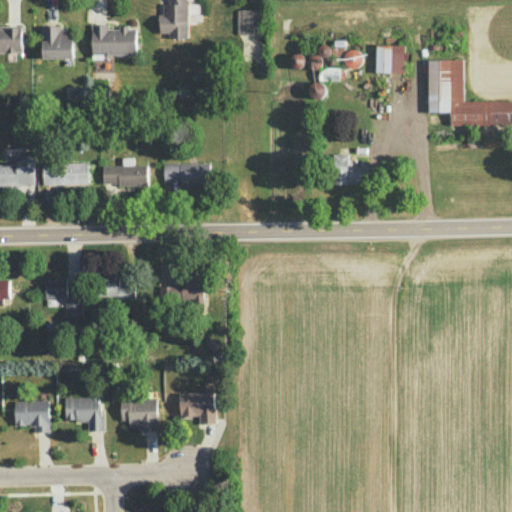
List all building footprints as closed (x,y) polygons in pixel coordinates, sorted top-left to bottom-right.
[(187,0),(187,37),(168,38),(168,32),(160,32),(160,14),(163,14),(163,3),(179,3),(178,0),(187,0)] [(237,8),(237,33),(261,34),(261,9),(237,8)] [(91,24),(100,24),(108,23),(108,28),(119,28),(119,25),(129,25),(129,28),(135,28),(137,54),(127,55),(127,54),(112,54),(112,57),(104,57),(104,54),(92,54),(91,24)] [(60,24),(53,25),(42,25),(43,58),(73,58),(73,35),(66,35),(66,29),(60,29),(60,24)] [(0,26),(12,26),(22,25),(22,51),(0,51),(0,26)] [(376,71),(404,72),(405,45),(377,44),(376,71)] [(345,46),(341,47),(346,68),(363,64),(360,49),(347,53),(345,46)] [(511,100),(464,101),(463,59),(428,59),(428,112),(450,111),(451,125),(511,124),(511,100)] [(369,166),(349,166),(349,153),(334,153),(334,183),(369,183),(369,166)] [(0,163),(0,185),(35,185),(34,155),(16,155),(16,164),(0,163)] [(103,165),(103,185),(147,184),(147,165),(133,165),(133,157),(123,157),(123,165),(103,165)] [(42,163),(43,184),(89,182),(88,162),(42,163)] [(210,162),(163,163),(164,181),(181,181),(181,185),(210,184),(210,162)] [(45,297),(66,297),(66,278),(45,278),(45,297)] [(119,284),(119,278),(102,279),(103,298),(135,297),(134,283),(119,284)] [(9,279),(0,279),(0,302),(9,302),(9,279)] [(203,281),(159,282),(160,303),(203,302),(203,281)] [(65,299),(65,316),(81,316),(81,299),(65,299)] [(179,392),(179,416),(199,416),(199,423),(214,422),(214,391),(179,392)] [(87,430),(103,430),(103,407),(99,408),(99,396),(65,397),(65,420),(87,420),(87,430)] [(120,398),(121,419),(128,419),(128,427),(158,426),(157,397),(120,398)] [(15,424),(32,424),(32,432),(50,431),(49,400),(15,400),(15,424)]
